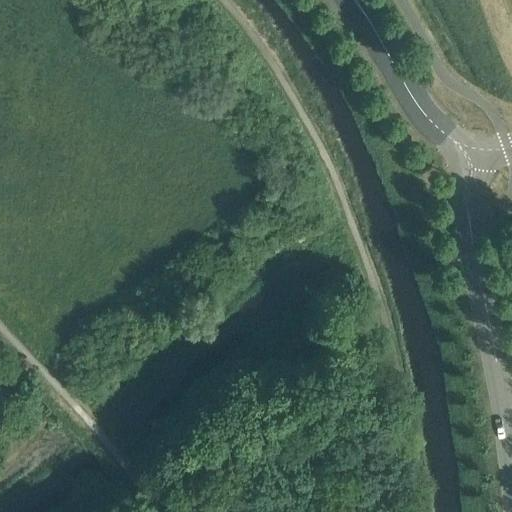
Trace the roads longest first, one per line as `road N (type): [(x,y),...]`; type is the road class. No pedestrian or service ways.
road 1 (unknown): [(417,511),(418,467),(378,290),(298,103),(222,0)]
road 2 (unclassified): [(511,419),(472,224),(474,154),(439,133),(391,54)]
